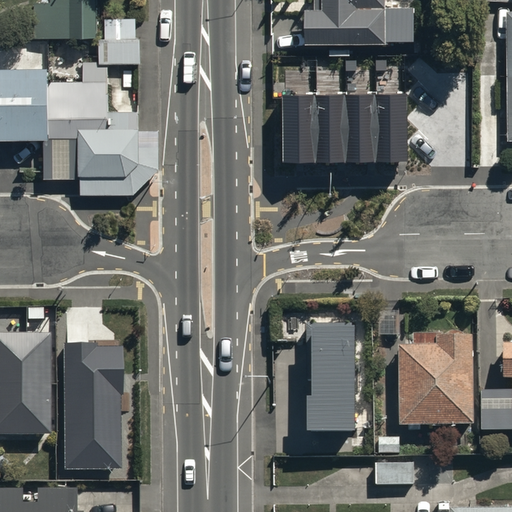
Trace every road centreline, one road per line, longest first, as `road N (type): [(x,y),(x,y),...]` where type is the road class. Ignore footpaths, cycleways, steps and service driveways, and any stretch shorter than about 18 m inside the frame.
road 1 (primary): [(182,305),(183,123),(211,64)]
road 2 (primary): [(211,64),(231,122),(230,304)]
road 3 (primary): [(440,234),(378,251),(279,259),(242,281),(230,304)]
road 4 (primary): [(182,305),(154,267),(39,240)]
